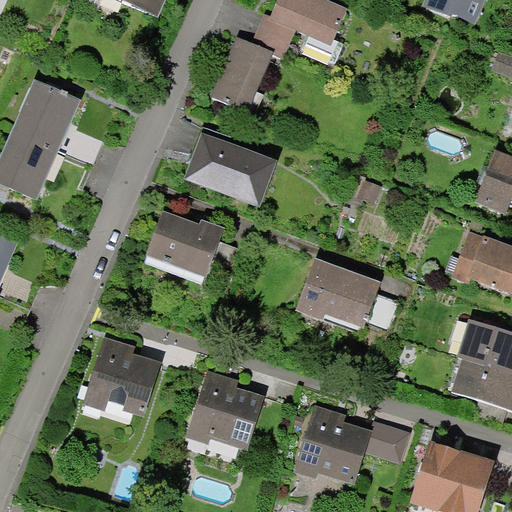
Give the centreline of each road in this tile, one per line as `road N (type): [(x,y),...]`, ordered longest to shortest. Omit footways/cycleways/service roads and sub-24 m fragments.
road 1 (residential): [(67,311),(511,443)]
road 2 (residential): [(67,311),(208,0)]
road 3 (residential): [(0,458),(67,311)]
